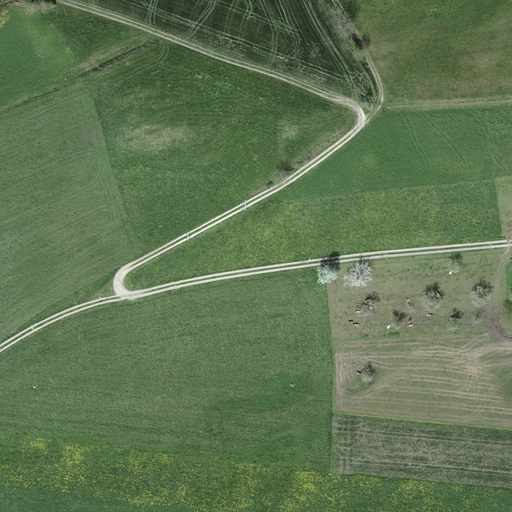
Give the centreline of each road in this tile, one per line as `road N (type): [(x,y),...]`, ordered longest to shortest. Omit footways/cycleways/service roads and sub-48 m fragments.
road 1 (track): [(511,244),(120,292),(122,270),(305,172),(361,126),(357,112),(285,80),(51,0)]
road 2 (track): [(361,126),(378,113),(379,89),(332,0)]
road 3 (track): [(126,295),(70,310),(0,348)]
